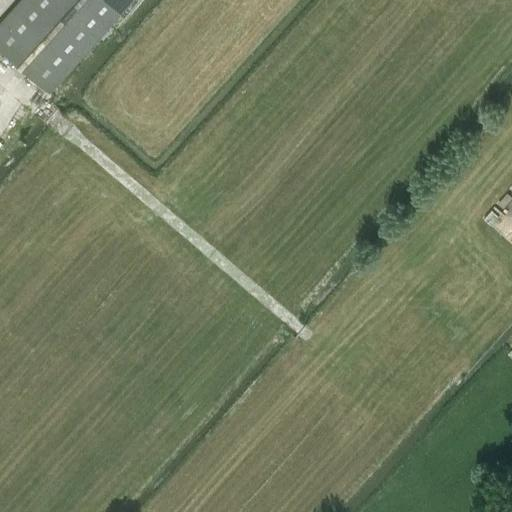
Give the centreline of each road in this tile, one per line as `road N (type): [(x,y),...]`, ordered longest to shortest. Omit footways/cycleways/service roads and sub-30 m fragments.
road 1 (track): [(48,102),(320,333)]
road 2 (track): [(0,157),(48,102),(0,54)]
